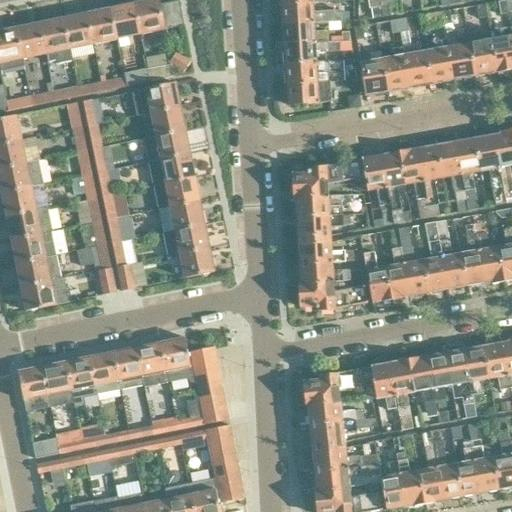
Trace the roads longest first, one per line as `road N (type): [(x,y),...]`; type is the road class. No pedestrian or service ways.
road 1 (residential): [(0,350),(259,297)]
road 2 (residential): [(511,99),(254,147)]
road 3 (residential): [(263,355),(511,307)]
road 4 (residential): [(271,511),(263,355)]
road 5 (residential): [(259,297),(254,147)]
road 6 (residential): [(254,147),(245,0)]
road 7 (residential): [(28,511),(0,374)]
